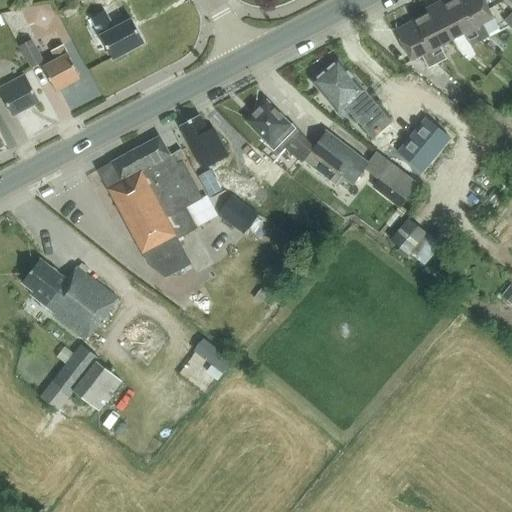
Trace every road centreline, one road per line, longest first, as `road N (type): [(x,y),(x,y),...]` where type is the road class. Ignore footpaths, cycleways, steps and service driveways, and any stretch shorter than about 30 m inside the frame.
road 1 (secondary): [(0,186),(245,58)]
road 2 (secondary): [(245,58),(357,0)]
